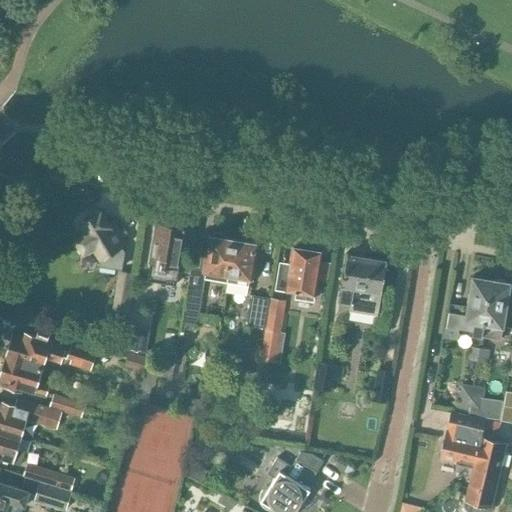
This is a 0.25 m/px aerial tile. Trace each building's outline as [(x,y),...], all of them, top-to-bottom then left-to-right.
[(124,252),(121,247),(127,243),(122,236),(127,233),(124,228),(120,230),(114,220),(109,223),(101,211),(80,224),(85,232),(75,238),(84,253),(93,247),(101,259),(100,265),(121,269),(124,252)] [(178,268),(185,226),(157,221),(147,280),(175,284),(178,268)] [(227,275),(233,239),(224,237),(225,235),(222,232),(216,231),(213,233),(212,235),(210,235),(204,271),(205,272),(204,278),(217,280),(219,274),(227,275)] [(233,239),(227,275),(236,277),(235,283),(249,285),(250,279),(252,279),(258,243),(255,242),(256,240),(254,237),(246,236),(244,238),(243,240),(233,239)] [(313,300),(321,251),(317,250),(316,248),(309,247),(306,248),(293,246),(286,288),(297,289),(295,297),(313,300)] [(377,314),(386,260),(346,253),(339,301),(351,303),(349,310),(377,314)] [(130,293),(133,274),(121,272),(114,309),(125,311),(128,293),(130,293)] [(482,336),(491,279),(487,279),(485,276),(480,275),(477,277),(472,276),(465,321),(474,322),(472,334),(482,336)] [(482,336),(491,338),(500,339),(510,282),(505,282),(503,279),(498,278),(495,280),(491,279),(482,336)] [(203,290),(188,288),(181,325),(193,327),(198,318),(203,290)] [(270,298),(265,329),(280,332),(285,300),(270,298)] [(251,300),(247,324),(264,327),(268,303),(251,300)] [(149,329),(127,325),(123,349),(135,351),(134,354),(145,357),(145,356),(149,329)] [(13,333),(11,340),(8,341),(7,346),(8,349),(6,356),(41,367),(45,356),(60,360),(65,345),(38,337),(38,336),(25,332),(23,336),(13,333)] [(73,335),(70,347),(68,350),(73,352),(70,362),(91,369),(99,343),(73,335)] [(478,361),(480,348),(471,346),(469,359),(468,368),(475,369),(476,360),(478,361)] [(480,348),(478,361),(487,362),(488,349),(480,348)] [(145,357),(134,354),(128,352),(124,366),(144,372),(148,373),(151,363),(156,364),(157,358),(145,356),(145,357)] [(37,381),(41,367),(6,356),(3,363),(1,364),(0,366),(0,370),(1,371),(0,373),(0,379),(9,382),(8,386),(21,390),(22,387),(45,395),(48,385),(37,381)] [(342,366),(318,361),(314,387),(330,390),(332,377),(340,379),(342,366)] [(148,373),(144,372),(138,398),(148,399),(150,388),(155,385),(156,377),(170,380),(173,367),(156,364),(151,363),(148,373)] [(470,409),(474,386),(462,384),(459,407),(470,409)] [(474,386),(470,409),(481,410),(484,388),(474,386)] [(121,392),(114,404),(124,411),(132,399),(121,392)] [(62,411),(62,412),(81,418),(86,403),(53,393),(49,407),(62,411)] [(0,401),(0,429),(20,435),(25,419),(57,429),(62,412),(62,411),(49,407),(18,397),(16,404),(2,400),(1,401),(0,401)] [(473,468),(482,433),(486,419),(452,414),(440,459),(473,468)] [(0,429),(0,460),(14,465),(15,461),(18,462),(21,463),(22,462),(24,453),(27,454),(32,439),(20,435),(0,429)] [(483,433),(482,433),(473,468),(464,505),(467,510),(474,511),(487,511),(489,511),(506,442),(482,436),(483,433)] [(294,511),(310,489),(302,484),(304,480),(309,483),(317,471),(296,458),(291,466),(277,457),(267,472),(274,477),(270,485),(266,486),(263,489),(260,492),(259,496),(259,500),(261,504),(264,507),(267,509),(271,510),(275,509),(279,511),(294,511)] [(28,464),(24,476),(31,478),(41,481),(41,480),(72,489),(75,478),(28,464)] [(191,464),(186,475),(202,483),(207,472),(191,464)] [(31,478),(28,491),(29,491),(29,492),(37,494),(41,481),(31,478)] [(0,511),(20,511),(23,505),(24,505),(25,504),(35,507),(36,502),(65,510),(72,489),(41,480),(41,481),(37,494),(29,492),(29,491),(28,491),(0,482),(0,511)] [(217,502),(231,510),(236,502),(221,494),(217,502)] [(420,511),(425,508),(402,502),(398,511),(420,511)]
